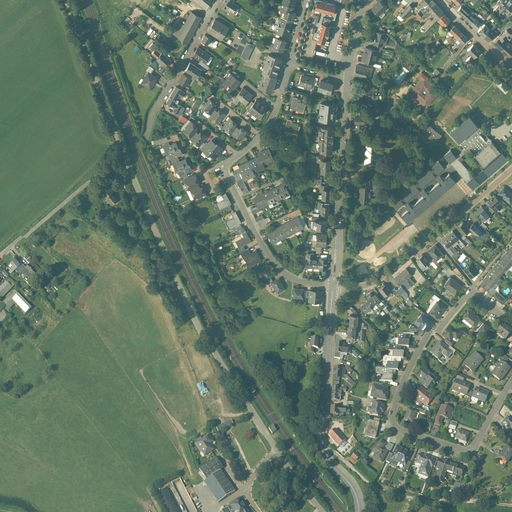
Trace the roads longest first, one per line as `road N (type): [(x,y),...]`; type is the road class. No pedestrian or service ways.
road 1 (residential): [(318,511),(207,339),(123,150)]
road 2 (residential): [(511,388),(471,460),(390,431),(418,356),(463,290),(472,289)]
road 3 (residential): [(288,60),(277,104),(227,169),(281,266),(332,282)]
road 4 (residential): [(332,282),(383,271),(511,161)]
road 5 (primary): [(332,282),(347,76)]
road 6 (primary): [(321,454),(332,282)]
road 7 (unclassified): [(0,258),(123,150)]
road 8 (unclassified): [(123,150),(67,0)]
road 9 (residential): [(215,0),(145,136)]
road 10 (unclassified): [(445,508),(382,496),(321,454)]
